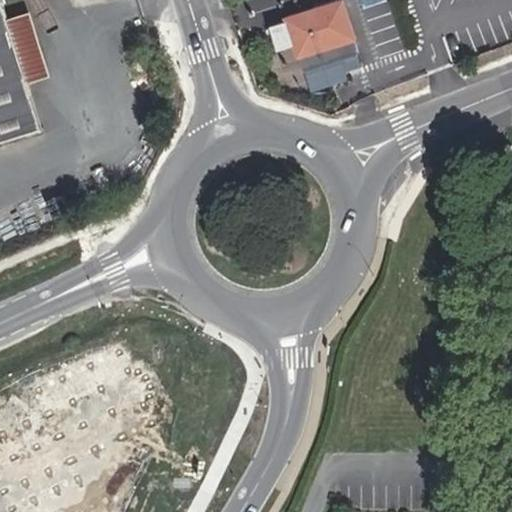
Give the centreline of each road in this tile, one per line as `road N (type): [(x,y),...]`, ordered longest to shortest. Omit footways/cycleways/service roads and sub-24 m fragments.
road 1 (secondary): [(176,203),(113,262),(55,298)]
road 2 (secondary): [(55,298),(119,278),(190,270)]
road 3 (secondary): [(511,92),(394,138)]
road 4 (tertiary): [(289,410),(319,291)]
